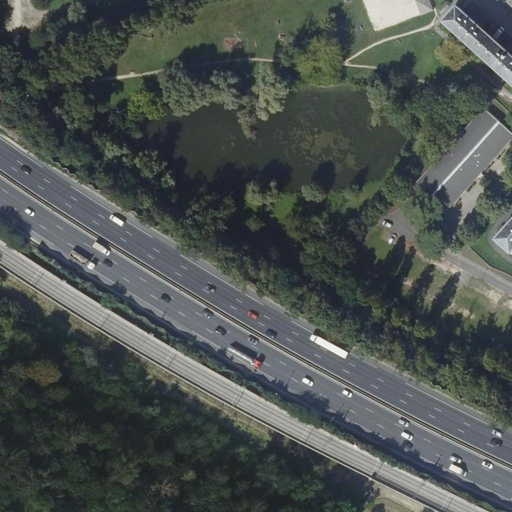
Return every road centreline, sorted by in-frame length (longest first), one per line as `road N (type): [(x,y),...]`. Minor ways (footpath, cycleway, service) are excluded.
road 1 (motorway): [(511,451),(283,332),(0,154)]
road 2 (motorway): [(0,191),(272,363),(511,485)]
